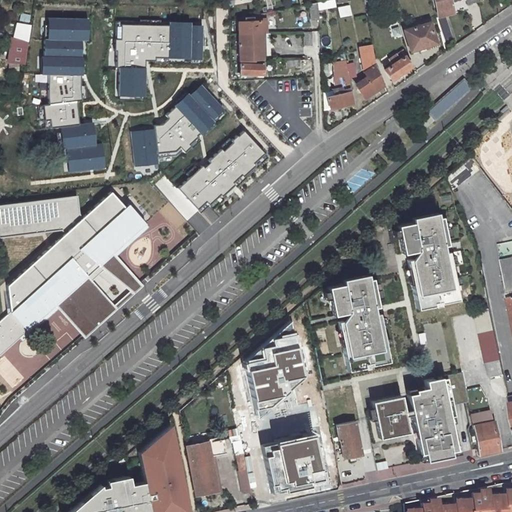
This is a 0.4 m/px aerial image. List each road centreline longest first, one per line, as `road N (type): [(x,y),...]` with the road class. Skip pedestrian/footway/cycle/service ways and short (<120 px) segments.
road 1 (residential): [(0,436),(325,147)]
road 2 (secondary): [(511,460),(277,511)]
road 3 (residential): [(325,147),(511,20)]
road 4 (unknown): [(282,186),(207,108),(209,10)]
